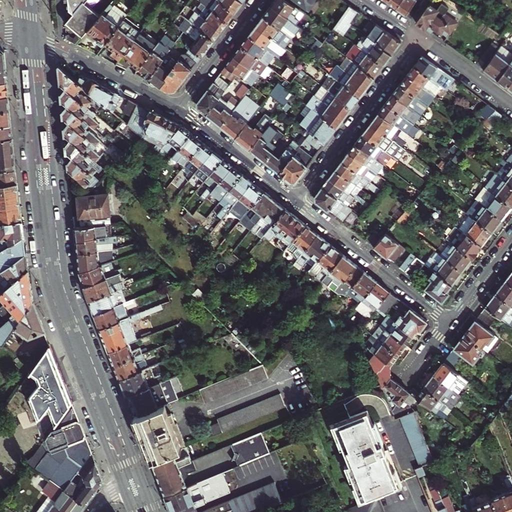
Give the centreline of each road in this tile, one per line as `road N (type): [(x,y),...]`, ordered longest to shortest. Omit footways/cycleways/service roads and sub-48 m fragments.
road 1 (secondary): [(154,511),(66,284),(50,148),(35,96)]
road 2 (secondary): [(35,96),(32,161),(45,282),(121,486)]
road 3 (residential): [(295,202),(418,39)]
road 4 (residential): [(295,202),(448,322)]
road 5 (residential): [(28,32),(177,108)]
road 6 (residential): [(177,108),(295,202)]
road 7 (residential): [(259,0),(177,108)]
